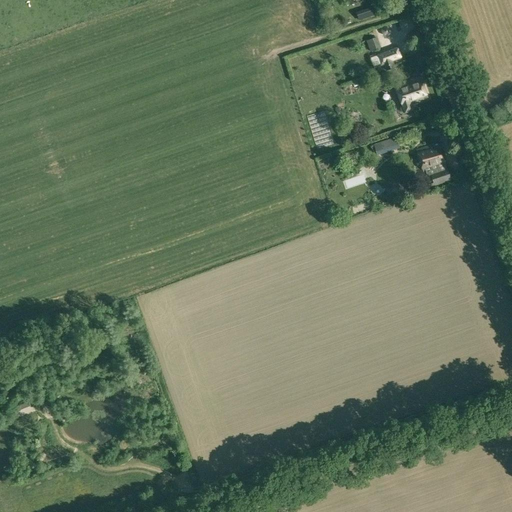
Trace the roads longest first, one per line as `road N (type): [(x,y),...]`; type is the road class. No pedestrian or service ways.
road 1 (unknown): [(199,487),(511,376)]
road 2 (unclassified): [(511,272),(420,0)]
